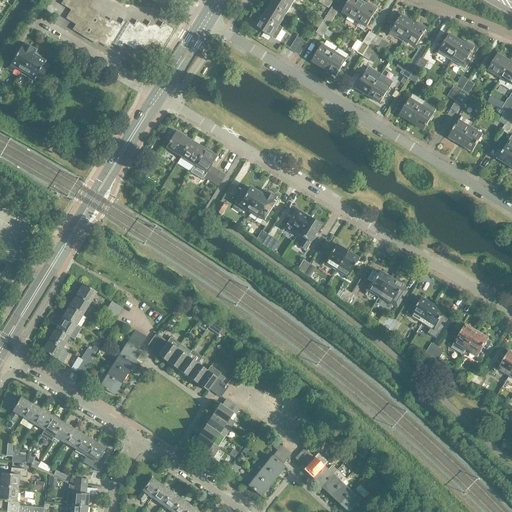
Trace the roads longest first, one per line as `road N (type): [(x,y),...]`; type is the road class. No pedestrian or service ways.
road 1 (residential): [(511,312),(162,97)]
road 2 (residential): [(511,208),(210,23)]
road 3 (secondary): [(2,354),(162,97)]
road 4 (secondary): [(153,91),(0,344)]
road 5 (tertiary): [(140,439),(8,358)]
road 6 (residential): [(153,91),(32,16)]
road 7 (tertiary): [(241,511),(140,439)]
